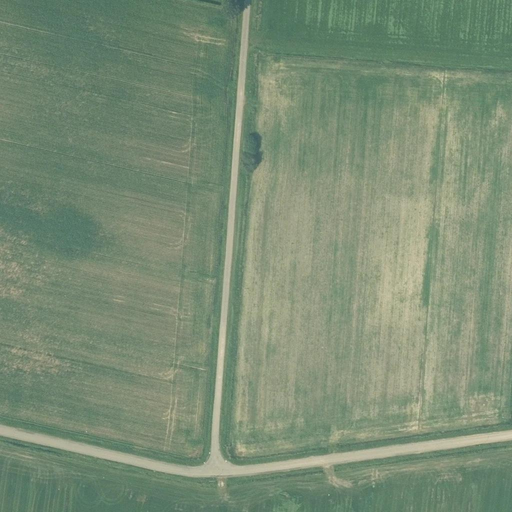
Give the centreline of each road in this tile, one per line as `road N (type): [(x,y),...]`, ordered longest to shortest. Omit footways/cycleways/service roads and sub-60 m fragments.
road 1 (unclassified): [(221,476),(253,0)]
road 2 (unclassified): [(221,476),(511,438)]
road 3 (unclassified): [(221,476),(0,433)]
